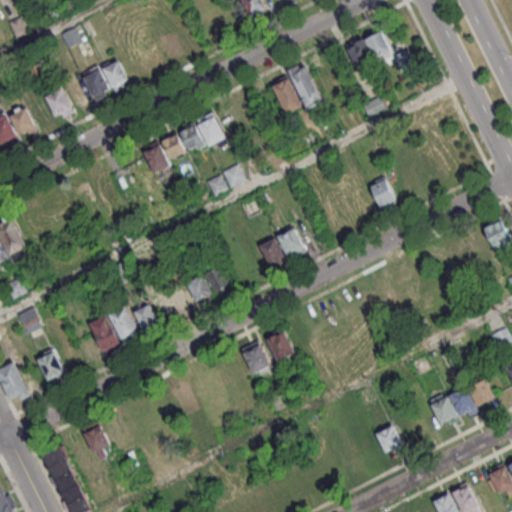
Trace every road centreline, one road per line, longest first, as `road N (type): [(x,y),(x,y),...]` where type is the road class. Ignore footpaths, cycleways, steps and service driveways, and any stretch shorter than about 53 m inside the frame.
road 1 (residential): [(0,439),(511,176)]
road 2 (residential): [(0,185),(360,0)]
road 3 (tertiary): [(423,0),(511,179)]
road 4 (residential): [(344,511),(511,426)]
